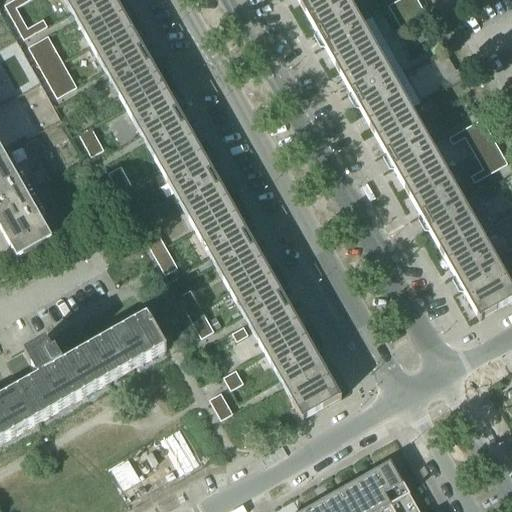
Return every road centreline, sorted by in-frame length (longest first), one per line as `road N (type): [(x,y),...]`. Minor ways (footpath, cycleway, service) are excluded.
road 1 (residential): [(174,0),(405,400)]
road 2 (residential): [(443,379),(304,127),(254,53),(232,0)]
road 3 (residential): [(205,511),(405,400)]
road 4 (residential): [(511,502),(443,379)]
road 5 (residential): [(405,400),(469,511)]
